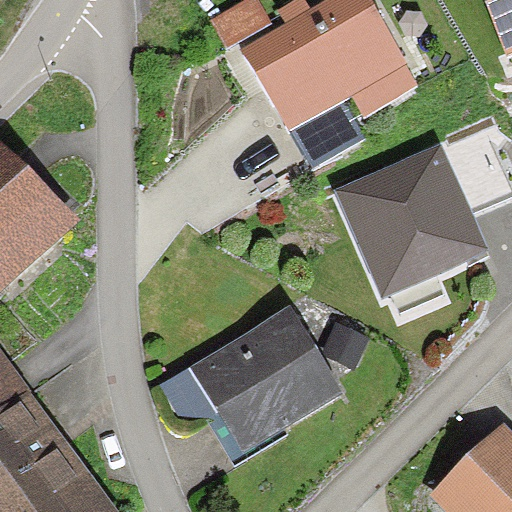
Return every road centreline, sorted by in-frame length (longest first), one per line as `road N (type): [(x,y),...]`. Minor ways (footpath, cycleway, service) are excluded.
road 1 (residential): [(66,4),(106,37),(114,73),(117,292),(129,374),(173,511)]
road 2 (residential): [(327,511),(511,330)]
